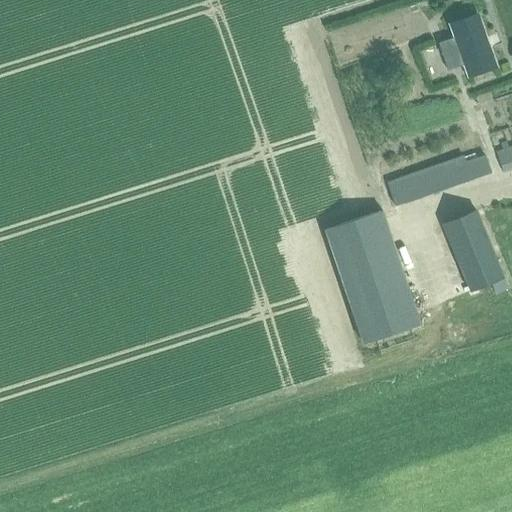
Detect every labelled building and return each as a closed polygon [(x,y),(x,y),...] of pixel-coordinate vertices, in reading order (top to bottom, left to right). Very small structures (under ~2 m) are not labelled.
[(470,77),(496,68),(478,16),(452,25),(456,36),(440,42),(450,70),(466,64),(470,77)] [(511,144),(496,151),(502,165),(511,161),(511,144)] [(395,207),(490,173),(485,158),(465,165),(462,157),(387,183),(395,207)] [(376,338),(411,326),(420,323),(383,210),(325,229),(362,342),(376,338)] [(476,212),(443,225),(470,293),(491,284),(495,294),(507,289),(476,212)] [(416,340),(411,326),(376,338),(380,352),(416,340)]
